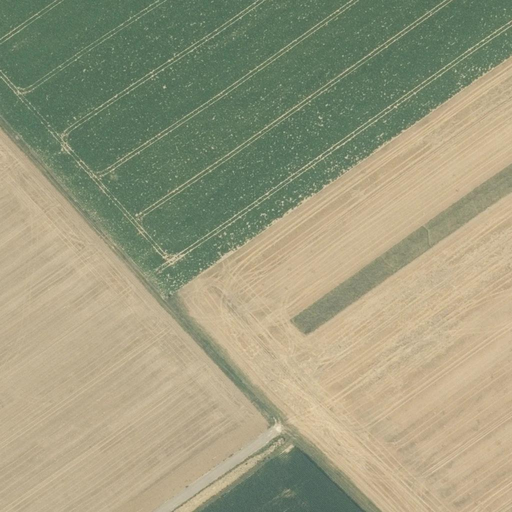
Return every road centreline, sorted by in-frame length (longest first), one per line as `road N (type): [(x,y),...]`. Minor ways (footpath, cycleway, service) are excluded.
road 1 (track): [(0,124),(366,511)]
road 2 (track): [(166,511),(281,428)]
